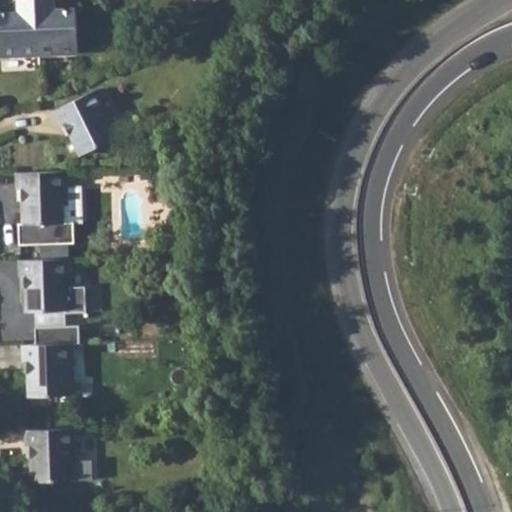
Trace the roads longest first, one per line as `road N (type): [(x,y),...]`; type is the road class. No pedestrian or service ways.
road 1 (primary): [(511,0),(432,52),(396,89),(348,189),(352,308),(450,511)]
road 2 (motorway): [(481,511),(381,313),(372,241),(380,173),(419,105),(473,57),(511,44)]
